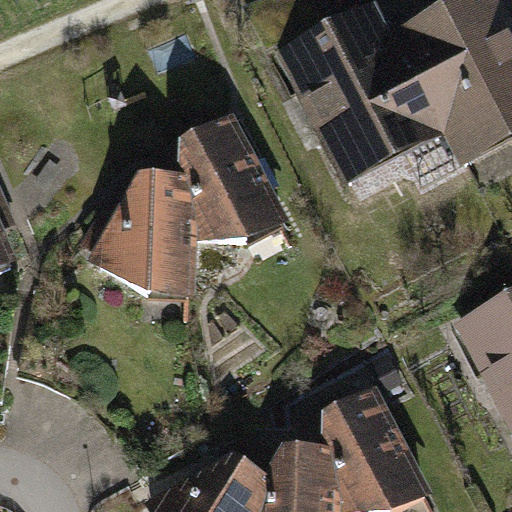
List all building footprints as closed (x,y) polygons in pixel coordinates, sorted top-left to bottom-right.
[(380,10),(289,56),(350,175),(448,125),(465,158),(511,133),(511,32),(495,0),(480,0),(397,43),(380,10)] [(196,182),(194,243),(249,244),(249,236),(284,219),(236,121),(186,145),(185,172),(196,182)] [(134,218),(105,268),(149,296),(156,290),(192,292),(194,243),(196,182),(143,177),(129,205),(134,218)] [(0,263),(12,258),(0,230),(0,263)] [(511,302),(467,326),(511,412),(511,302)] [(338,454),(336,511),(391,511),(392,509),(426,492),(378,393),(328,418),(328,445),(338,454)] [(276,491),(264,511),(336,511),(338,454),(285,450),(271,478),(276,491)] [(210,488),(160,511),(264,511),(276,491),(233,463),(210,475),(210,488)]
